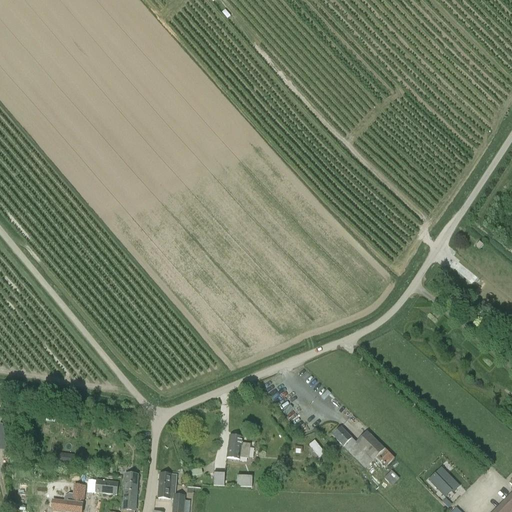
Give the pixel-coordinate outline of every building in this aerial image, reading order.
[(483,246),(479,243),(475,248),(479,251),(483,246)] [(304,402),(308,397),(296,385),(291,390),(304,402)] [(274,395),(270,399),(288,418),(292,413),(274,395)] [(340,428),(332,436),(343,448),(365,470),(385,450),(367,432),(356,443),(351,439),(340,428)] [(250,446),(241,445),(242,439),(230,437),(227,459),(239,460),(239,458),(248,460),(250,446)] [(75,456),(59,454),(57,464),(74,466),(75,456)] [(433,475),(427,482),(444,499),(450,493),(452,494),(458,488),(440,469),(433,475)] [(392,486),(399,479),(391,472),(384,478),(392,486)] [(224,487),(225,473),(214,473),(213,487),(224,487)] [(134,511),(136,505),(138,476),(125,475),(123,504),(123,505),(122,505),(120,511),(134,511)] [(157,498),(173,500),(172,511),(183,511),(185,497),(175,496),(176,476),(159,475),(157,498)] [(252,476),(237,475),(237,487),(252,488),(252,476)] [(117,484),(96,482),(95,493),(116,496),(117,484)] [(28,502),(28,483),(18,483),(18,502),(28,502)] [(84,511),(88,489),(76,488),(75,505),(59,503),(58,511),(84,511)] [(510,511),(511,510),(511,496),(511,495),(494,511),(510,511)] [(447,499),(443,502),(449,508),(453,505),(447,499)]
